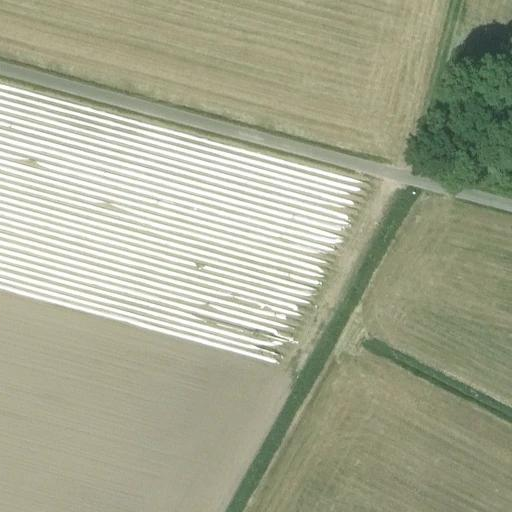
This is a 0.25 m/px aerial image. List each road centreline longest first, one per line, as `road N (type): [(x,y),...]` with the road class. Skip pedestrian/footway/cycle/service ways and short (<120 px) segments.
road 1 (unclassified): [(511,207),(0,70)]
road 2 (track): [(459,0),(419,183)]
